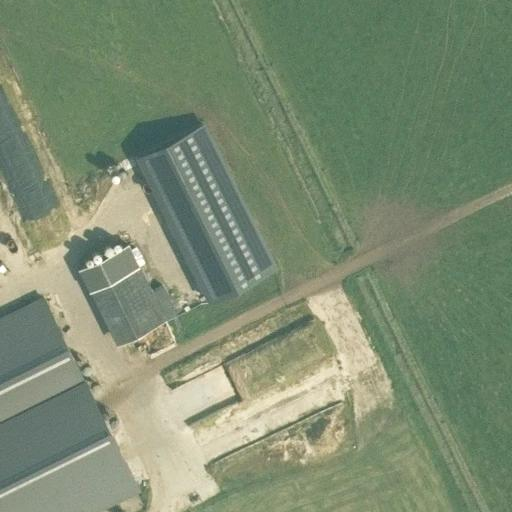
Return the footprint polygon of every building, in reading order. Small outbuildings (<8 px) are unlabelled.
[(0,104),(0,116),(14,117),(14,104),(0,104)] [(207,301),(277,266),(205,120),(135,155),(207,301)] [(166,319),(140,266),(139,265),(128,241),(77,266),(88,290),(90,289),(115,343),(166,319)] [(0,275),(2,282),(29,275),(22,251),(1,257),(0,254),(0,275)] [(0,511),(72,511),(134,481),(89,391),(43,297),(0,318),(0,511)] [(324,313),(279,329),(292,366),(337,349),(324,313)] [(212,445),(215,457),(238,450),(235,439),(212,445)]
